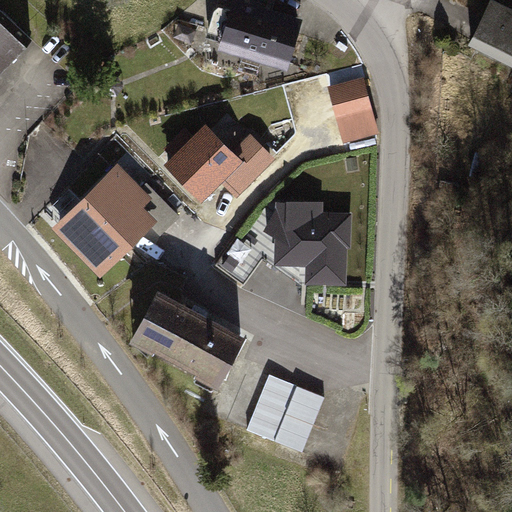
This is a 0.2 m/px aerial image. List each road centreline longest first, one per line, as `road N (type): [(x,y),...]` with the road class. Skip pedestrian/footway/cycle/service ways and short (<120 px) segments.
road 1 (primary): [(382,511),(398,140),(395,95),(362,21)]
road 2 (trunk): [(212,511),(100,342),(0,221)]
road 3 (trunk): [(0,360),(127,511)]
